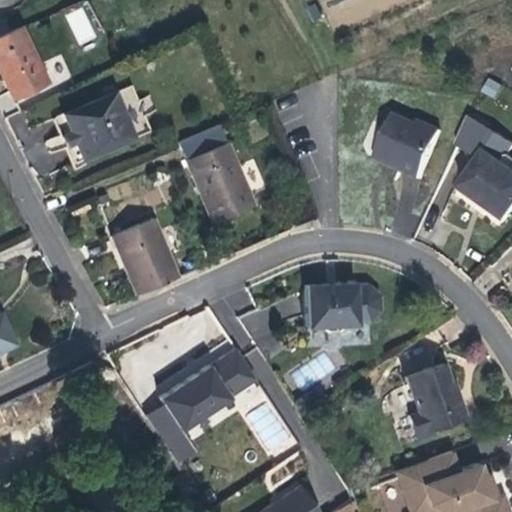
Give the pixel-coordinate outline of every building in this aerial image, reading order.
[(83,6),(64,14),(78,46),(96,38),(83,6)] [(18,25),(0,34),(0,75),(10,97),(44,81),(18,25)] [(131,137),(110,86),(99,91),(101,95),(59,114),(67,131),(72,142),(79,159),(131,137)] [(420,123),(396,112),(393,117),(380,122),(385,134),(375,157),(383,161),(387,163),(394,163),(398,165),(397,167),(401,169),(404,162),(415,168),(435,126),(422,120),(420,123)] [(217,123),(177,140),(188,168),(211,223),(252,205),(217,123)] [(72,142),(67,131),(56,135),(61,146),(72,142)] [(478,200),(502,218),(511,204),(511,168),(484,148),(456,184),(478,200)] [(412,174),(415,168),(404,162),(401,169),(412,174)] [(124,269),(135,294),(176,277),(150,217),(109,234),(124,269)] [(303,302),(304,325),(319,325),(323,329),(336,328),(340,324),(354,322),(354,320),(367,319),(379,308),(378,292),(366,281),(352,282),(352,280),(302,282),(303,302)] [(0,351),(14,344),(0,315),(0,351)] [(227,396),(254,378),(233,347),(207,365),(206,364),(200,368),(157,397),(179,430),(227,397),(227,396)] [(442,362),(423,369),(422,377),(406,383),(416,411),(407,414),(416,439),(433,433),(431,428),(464,415),(453,384),(452,380),(449,381),(442,362)] [(422,377),(423,369),(403,375),(406,383),(422,377)] [(305,393),(293,401),(302,413),(314,405),(305,393)] [(476,463),(456,470),(449,451),(393,471),(407,510),(426,503),(446,511),(506,511),(500,493),(495,495),(489,497),(481,475),(479,469),(476,463)] [(495,495),(487,474),(481,475),(489,497),(495,495)] [(273,500),(251,511),(319,511),(310,498),(300,483),(282,494),(283,496),(274,502),(273,500)] [(418,511),(426,509),(431,511),(446,511),(426,503),(407,510),(407,511),(418,511)]
